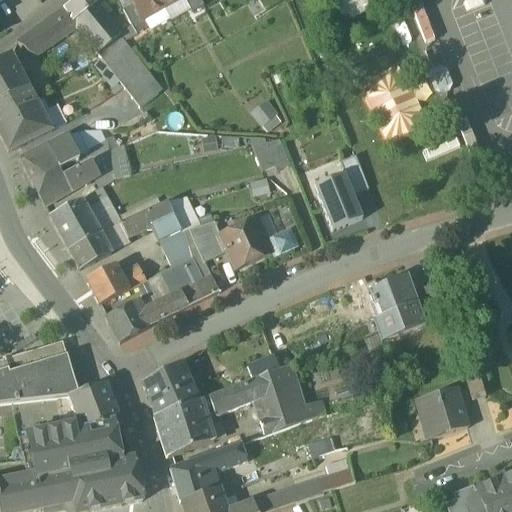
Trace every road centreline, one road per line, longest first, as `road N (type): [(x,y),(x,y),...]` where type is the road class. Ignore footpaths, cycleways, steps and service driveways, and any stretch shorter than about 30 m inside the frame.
road 1 (residential): [(117,372),(277,294),(511,212)]
road 2 (unknown): [(298,7),(381,252)]
road 3 (tertiary): [(117,372),(27,259),(0,199)]
road 4 (tertiary): [(160,511),(117,372)]
